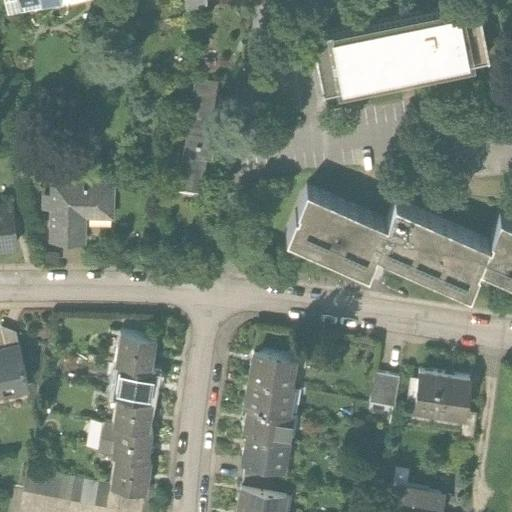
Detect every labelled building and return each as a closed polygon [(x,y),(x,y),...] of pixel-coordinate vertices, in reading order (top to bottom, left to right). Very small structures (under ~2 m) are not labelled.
[(457,0),(439,3),(310,28),(311,31),(320,83),(397,70),(405,68),(488,51),(482,22),(477,0),(457,0)] [(217,77),(195,74),(178,184),(200,188),(205,156),(213,157),(214,151),(215,147),(207,146),(217,77)] [(117,180),(50,178),(50,192),(41,192),(40,207),(50,208),(49,239),(87,240),(87,216),(116,217),(117,180)] [(478,258),(487,236),(394,196),(386,217),(306,183),(285,229),(367,265),(376,244),(384,248),(390,250),(468,283),(478,258)] [(14,200),(0,201),(0,249),(19,247),(14,200)] [(487,236),(478,258),(511,271),(511,214),(498,209),(487,236)] [(0,346),(20,342),(18,330),(0,323),(0,346)] [(156,331),(119,324),(113,356),(117,357),(151,361),(153,354),(153,351),(154,348),(156,331)] [(20,342),(0,346),(0,376),(4,394),(32,387),(20,342)] [(293,351),(249,345),(247,361),(245,373),(289,380),(293,351)] [(151,361),(117,357),(111,386),(116,387),(150,393),(151,385),(152,381),(152,378),(155,362),(151,361)] [(470,371),(413,362),(406,403),(463,413),(470,371)] [(393,372),(372,368),(367,396),(388,400),(393,372)] [(289,380),(245,373),(243,388),(241,402),(246,402),(284,408),(289,380)] [(150,393),(116,387),(110,417),(115,418),(148,423),(149,415),(150,412),(151,409),(153,393),(150,393)] [(284,408),(246,402),(243,418),(242,431),(244,431),(285,437),(289,409),(284,408)] [(473,407),(464,405),(463,413),(460,427),(469,429),(473,407)] [(148,423),(115,418),(109,447),(113,448),(148,453),(149,445),(149,442),(149,439),(152,424),(148,423)] [(285,437),(244,431),(242,446),(240,458),(243,459),(268,462),(283,465),(287,437),(285,437)] [(148,453),(113,448),(108,478),(145,484),(147,476),(147,472),(148,470),(151,453),(148,453)] [(268,462),(243,459),(240,480),(264,484),(268,462)] [(26,464),(22,487),(153,510),(157,487),(145,484),(108,478),(26,464)] [(384,511),(439,511),(444,483),(392,473),(384,511)] [(264,484),(240,480),(238,492),(236,505),(238,506),(274,511),(279,511),(283,488),(264,484)]
